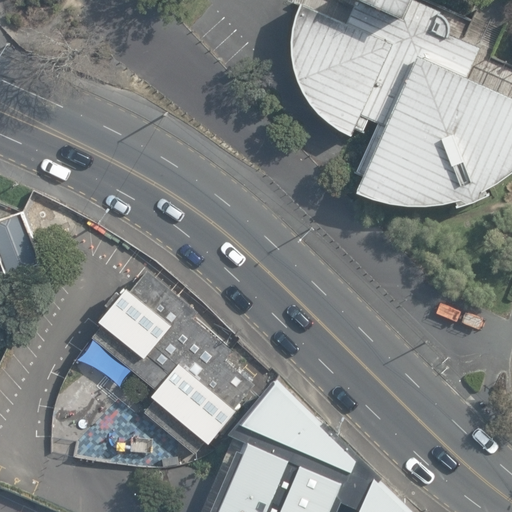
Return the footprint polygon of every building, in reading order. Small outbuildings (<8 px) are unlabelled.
[(420,5),(422,0),(360,0),(348,26),(305,6),(299,17),(298,29),(295,39),(296,58),(298,71),(303,86),(311,101),(320,113),(329,122),(341,131),(350,135),(355,138),(358,131),(366,134),(371,121),(381,125),(359,175),(368,179),(361,196),(375,201),(392,207),(415,209),(434,210),(448,208),(460,205),(461,211),(479,206),(494,199),(492,193),(503,185),(511,178),(511,98),(469,79),(483,49),(454,36),(454,31),(452,24),(449,21),(447,18),(442,15),(420,5)] [(27,210),(0,220),(0,251),(10,278),(48,263),(27,210)] [(148,270),(95,331),(160,388),(143,407),(198,454),(258,384),(224,355),(231,347),(192,314),(195,310),(148,270)] [(92,339),(79,356),(117,387),(130,370),(92,339)] [(333,511),(334,509),(340,511),(400,511),(273,387),(229,443),(198,511),(333,511)]
